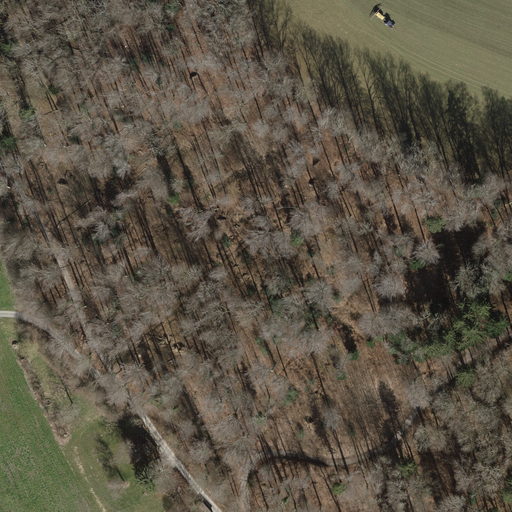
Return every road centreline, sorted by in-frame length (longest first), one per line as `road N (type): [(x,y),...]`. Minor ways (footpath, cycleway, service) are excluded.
road 1 (track): [(0,163),(46,229),(128,398)]
road 2 (track): [(396,434),(361,459),(267,451),(244,482),(247,511)]
road 3 (track): [(128,398),(39,321),(0,313)]
road 4 (track): [(396,434),(460,367),(511,332)]
road 5 (track): [(128,398),(218,511)]
